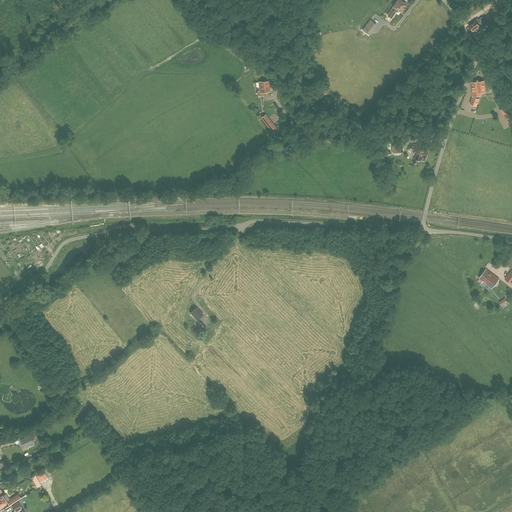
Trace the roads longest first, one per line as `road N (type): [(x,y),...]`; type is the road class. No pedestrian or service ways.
road 1 (unclassified): [(0,301),(42,271),(66,241),(117,228),(214,230),(255,221),(423,227)]
road 2 (track): [(260,62),(271,73),(275,100),(306,140),(444,141)]
road 3 (unclassified): [(423,227),(444,141),(478,55)]
